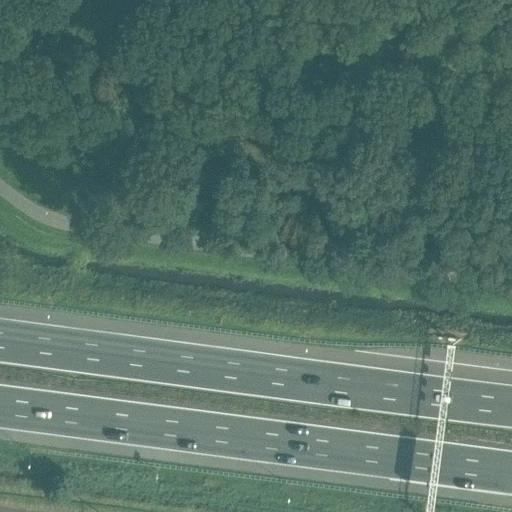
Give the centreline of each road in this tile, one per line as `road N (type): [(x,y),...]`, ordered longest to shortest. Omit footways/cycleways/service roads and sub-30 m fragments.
road 1 (motorway): [(0,406),(511,473)]
road 2 (motorway): [(511,407),(0,341)]
